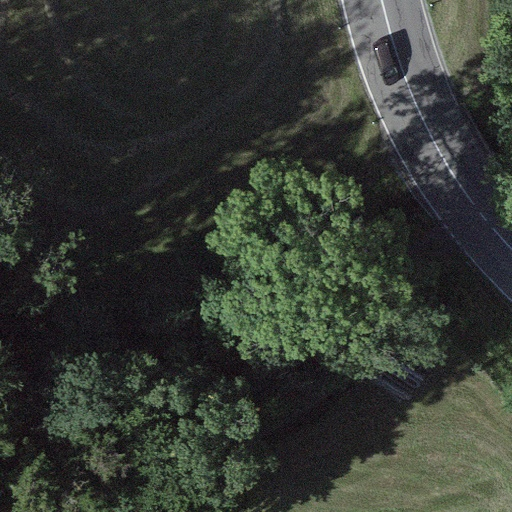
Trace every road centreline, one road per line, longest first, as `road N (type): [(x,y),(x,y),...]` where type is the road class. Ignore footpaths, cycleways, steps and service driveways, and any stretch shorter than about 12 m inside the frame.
road 1 (track): [(474,208),(289,424),(94,500)]
road 2 (secondary): [(511,251),(439,156),(382,0)]
